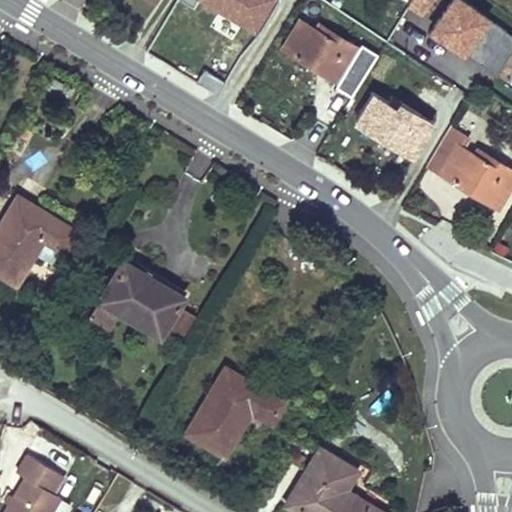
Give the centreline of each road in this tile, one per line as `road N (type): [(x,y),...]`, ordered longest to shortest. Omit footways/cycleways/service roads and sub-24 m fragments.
road 1 (tertiary): [(0,4),(303,178),(375,233)]
road 2 (residential): [(0,390),(206,511)]
road 3 (tertiary): [(375,233),(415,257),(503,343)]
road 4 (tertiary): [(375,233),(465,364)]
